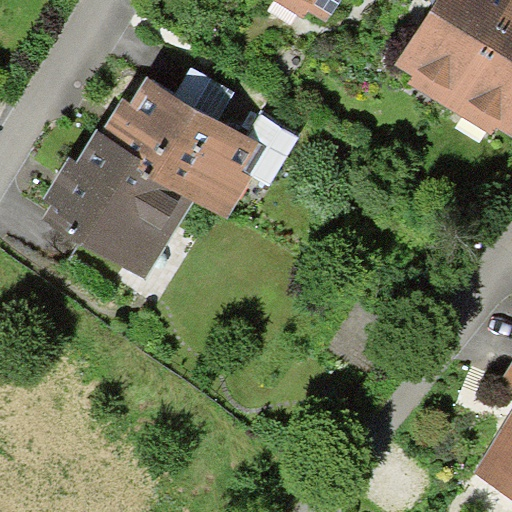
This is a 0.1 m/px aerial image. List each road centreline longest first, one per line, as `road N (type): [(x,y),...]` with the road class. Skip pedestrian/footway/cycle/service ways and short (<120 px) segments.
road 1 (residential): [(303,511),(506,247)]
road 2 (residential): [(98,0),(0,161)]
